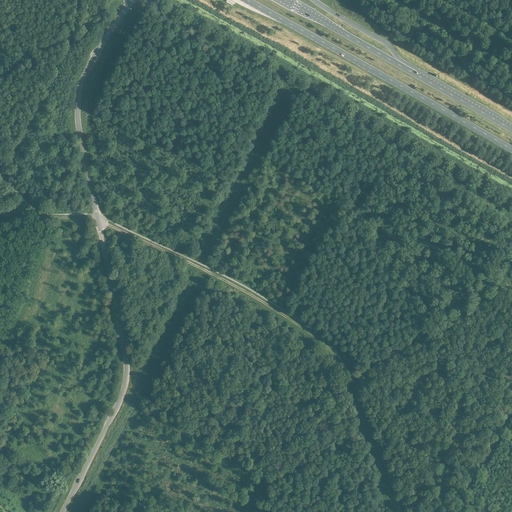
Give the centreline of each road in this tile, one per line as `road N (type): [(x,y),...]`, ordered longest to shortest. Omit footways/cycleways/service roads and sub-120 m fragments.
road 1 (unclassified): [(62,511),(126,377),(76,110),(87,68),(133,0)]
road 2 (track): [(398,511),(350,386),(323,343),(302,327),(108,222),(0,213)]
road 3 (track): [(293,84),(78,511)]
road 4 (primary): [(242,0),(511,148)]
road 5 (primary): [(511,129),(289,0)]
road 6 (track): [(287,80),(193,265)]
